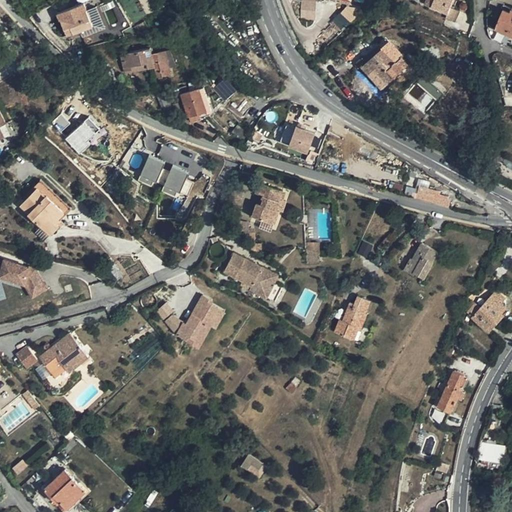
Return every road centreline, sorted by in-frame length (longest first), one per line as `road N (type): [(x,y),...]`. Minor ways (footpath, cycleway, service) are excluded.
road 1 (residential): [(0,330),(127,293),(187,265),(238,155)]
road 2 (secondary): [(265,0),(284,48),(314,90),(477,185)]
road 3 (residential): [(238,155),(118,106),(2,0)]
road 4 (residential): [(511,222),(238,155)]
road 5 (tertiary): [(511,347),(469,438),(459,511)]
road 6 (residential): [(487,44),(495,93),(477,185)]
